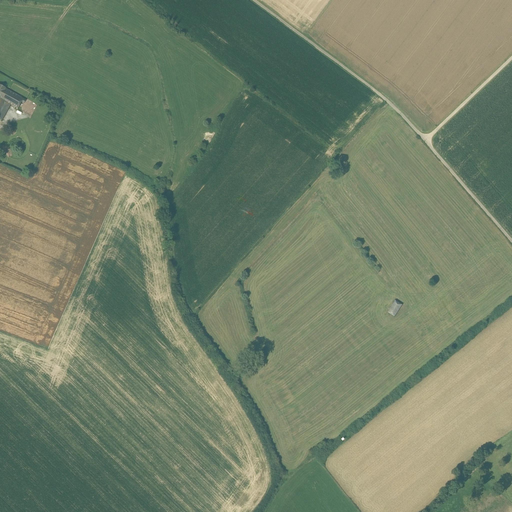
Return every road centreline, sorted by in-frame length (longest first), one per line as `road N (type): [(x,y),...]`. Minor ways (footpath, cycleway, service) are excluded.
road 1 (residential): [(253,0),(416,131)]
road 2 (unclassified): [(416,131),(511,241)]
